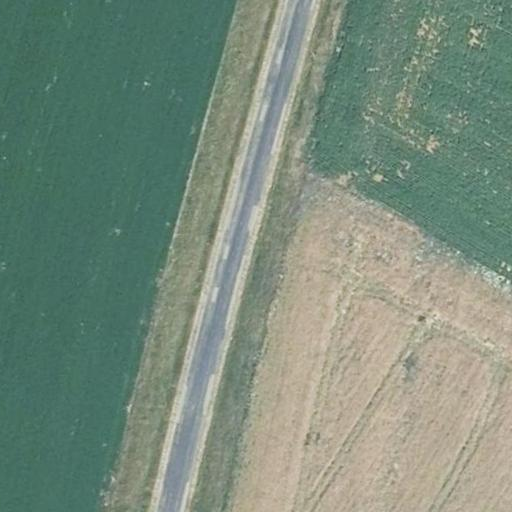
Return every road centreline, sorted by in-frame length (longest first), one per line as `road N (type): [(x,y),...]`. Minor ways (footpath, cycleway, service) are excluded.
road 1 (tertiary): [(168,511),(299,0)]
road 2 (track): [(251,0),(124,511)]
